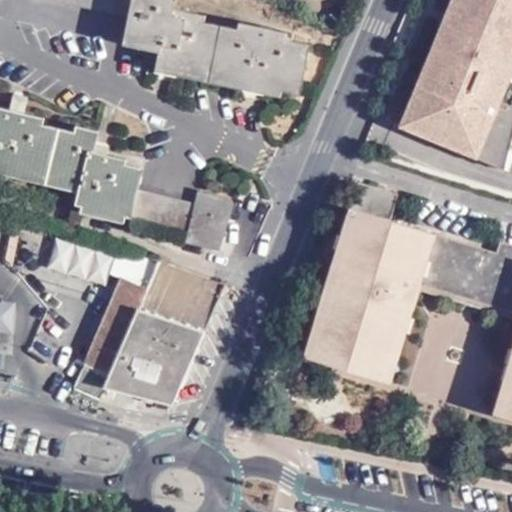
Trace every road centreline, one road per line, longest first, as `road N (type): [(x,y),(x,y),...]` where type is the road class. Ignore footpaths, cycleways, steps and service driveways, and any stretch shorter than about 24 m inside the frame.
road 1 (tertiary): [(205,438),(384,0)]
road 2 (residential): [(0,409),(91,425),(142,448)]
road 3 (primary): [(125,482),(0,465)]
